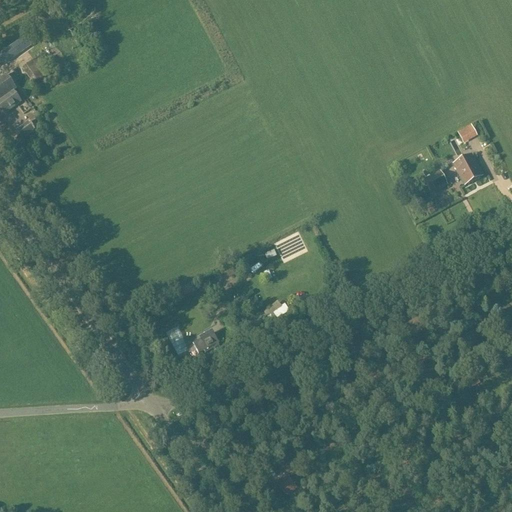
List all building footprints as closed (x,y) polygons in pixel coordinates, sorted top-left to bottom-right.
[(0,67),(1,69),(32,47),(26,39),(0,56),(0,67)] [(33,86),(52,73),(41,57),(22,69),(33,86)] [(0,80),(0,108),(5,115),(21,103),(14,92),(17,90),(6,76),(0,80)] [(29,122),(16,131),(22,139),(35,130),(29,122)] [(466,144),(480,135),(473,125),(460,133),(466,144)] [(465,187),(483,178),(472,156),(453,166),(465,187)] [(431,195),(448,186),(440,173),(424,181),(431,195)] [(270,324),(289,312),(285,306),(282,308),(278,303),(264,315),(267,318),(266,318),(270,324)] [(219,347),(212,334),(193,345),(199,355),(204,352),(206,355),(219,347)] [(493,436),(488,426),(476,431),(481,442),(493,436)] [(290,490),(295,487),(287,479),(284,481),(282,479),(276,484),(285,497),(291,492),(290,490)]
